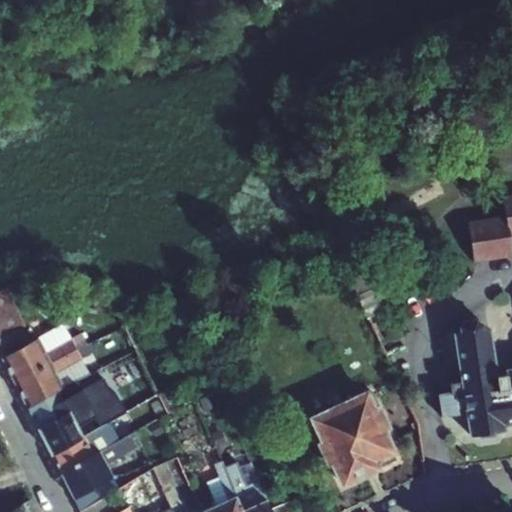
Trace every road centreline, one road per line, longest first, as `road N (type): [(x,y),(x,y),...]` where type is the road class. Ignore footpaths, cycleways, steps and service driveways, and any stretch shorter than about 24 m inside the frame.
road 1 (residential): [(387,511),(465,483),(511,478)]
road 2 (residential): [(0,398),(58,511)]
